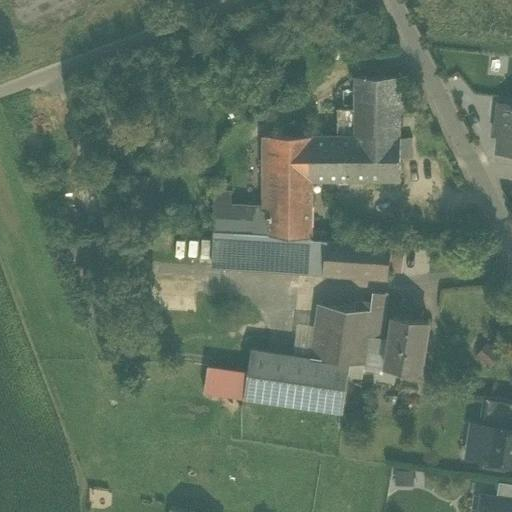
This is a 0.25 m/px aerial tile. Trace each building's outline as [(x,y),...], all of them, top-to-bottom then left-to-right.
[(338,119),(338,136),(313,136),(312,181),(313,181),(401,181),(401,136),(400,76),(355,76),(355,119),(338,119)] [(511,152),(511,105),(499,104),(497,119),(501,119),(498,151),(511,152)] [(311,238),(312,238),(312,232),(313,181),(312,181),(313,136),(267,136),(268,195),(268,235),(311,238)] [(214,232),(230,233),(231,192),(214,192),(214,232)] [(268,195),(231,192),(230,233),(268,235),(268,195)] [(212,266),(304,272),(311,238),(268,235),(230,233),(214,232),(212,266)] [(312,238),(311,238),(304,272),(323,274),(388,278),(389,271),(392,244),(330,241),(312,239),(312,238)] [(389,271),(402,273),(406,245),(392,244),(389,271)] [(372,292),(371,300),(370,311),(371,312),(368,338),(382,340),(388,294),(372,292)] [(354,309),(370,311),(371,300),(356,298),(354,309)] [(364,365),(368,338),(371,312),(370,311),(354,309),(318,304),(315,327),(311,357),(350,363),(364,365)] [(385,368),(421,373),(428,321),(393,316),(389,341),(385,368)] [(115,345),(132,348),(136,324),(121,321),(115,345)] [(311,357),(315,327),(296,324),(293,355),(311,357)] [(368,338),(364,365),(385,368),(389,341),(382,340),(368,338)] [(343,413),(350,363),(311,357),(293,355),(251,349),(248,371),(244,399),(302,407),(343,413)] [(204,393),(244,399),(248,371),(208,365),(204,393)] [(480,431),(486,432),(488,425),(511,428),(511,399),(486,395),(480,431)] [(481,466),(503,469),(504,463),(511,464),(511,428),(488,425),(486,432),(482,460),(481,466)] [(466,458),(482,460),(486,432),(480,431),(471,430),(466,458)] [(414,471),(395,470),(395,486),(414,486),(414,471)] [(497,497),(511,499),(511,483),(499,481),(497,497)] [(511,511),(511,499),(497,497),(483,495),(479,511),(511,511)]
